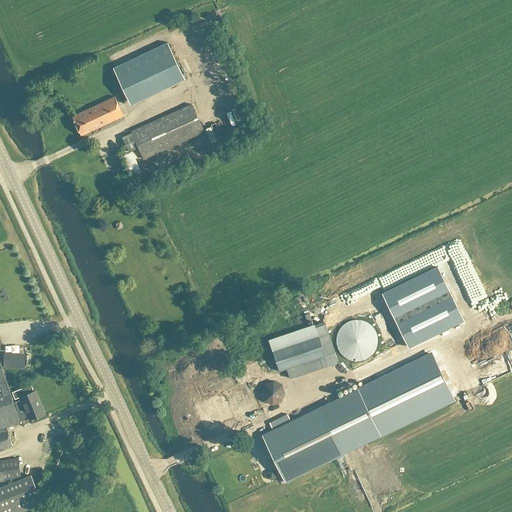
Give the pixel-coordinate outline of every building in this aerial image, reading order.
[(185,81),(170,41),(114,61),(128,101),(185,81)] [(80,136),(123,116),(114,97),(72,117),(80,136)] [(210,140),(193,103),(120,137),(137,174),(210,140)] [(159,108),(161,113),(171,110),(169,104),(159,108)] [(138,227),(143,225),(137,213),(132,215),(138,227)] [(437,267),(382,293),(409,347),(463,321),(437,267)] [(374,351),(375,348),(377,345),(377,341),(377,338),(376,334),(375,331),(373,328),(370,325),(367,323),(364,322),(361,320),(357,320),(354,320),(350,321),(347,322),(344,324),(341,326),(339,329),(337,332),(336,335),(335,339),(335,342),(336,346),(337,349),(339,352),(341,355),(343,357),(346,359),(350,360),(353,361),(357,361),(360,361),(363,360),(367,359),(369,357),(372,354),(374,351)] [(281,366),(326,353),(321,334),(275,347),(281,366)] [(356,389),(320,407),(343,454),(379,437),(379,436),(453,399),(431,354),(357,390),(356,389)] [(0,449),(12,446),(7,430),(6,428),(19,424),(18,421),(27,417),(29,421),(44,414),(35,391),(19,398),(20,400),(13,404),(6,382),(1,366),(3,365),(3,362),(24,362),(24,356),(3,356),(0,357),(0,449)] [(259,358),(241,362),(242,369),(236,371),(238,381),(263,375),(259,358)] [(18,373),(12,374),(13,382),(20,381),(18,373)] [(197,412),(206,432),(261,412),(253,392),(236,398),(230,379),(197,391),(203,406),(210,403),(211,406),(197,412)] [(320,407),(262,435),(285,483),(343,454),(320,407)] [(0,481),(20,478),(17,458),(0,461),(0,481)] [(0,487),(0,511),(20,511),(42,504),(31,475),(0,487)]
